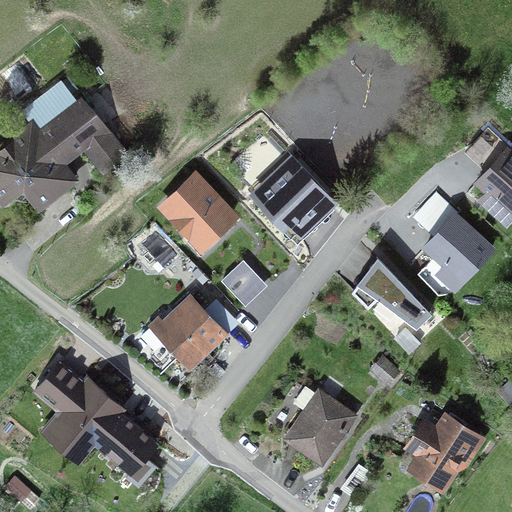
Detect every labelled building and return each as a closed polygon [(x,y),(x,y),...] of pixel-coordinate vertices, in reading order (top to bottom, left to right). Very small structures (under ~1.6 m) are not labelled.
[(103,171),(124,154),(80,102),(58,119),(69,133),(71,131),(103,171)] [(30,126),(0,147),(0,199),(1,200),(20,186),(35,206),(62,187),(70,180),(51,154),(61,146),(55,138),(61,134),(55,126),(39,138),(30,126)] [(507,225),(511,219),(511,156),(506,151),(478,183),(488,192),(480,201),(507,225)] [(298,245),(338,206),(292,159),(252,197),(298,245)] [(200,246),(232,217),(193,174),(161,203),(200,246)] [(493,251),(456,217),(428,248),(447,266),(438,275),(456,292),(493,251)] [(432,318),(378,262),(358,287),(417,333),(432,318)] [(267,285),(245,264),(225,284),(248,305),(267,285)] [(156,331),(187,365),(221,333),(189,300),(173,314),(171,313),(159,325),(161,327),(156,331)] [(386,383),(396,372),(381,359),(371,370),(386,383)] [(296,406),(304,411),(285,438),(319,462),(351,416),(319,394),(317,396),(307,389),(301,390),(294,399),(296,406)] [(420,454),(411,469),(440,488),(452,468),(460,464),(461,456),(465,450),(469,453),(478,440),(473,436),(476,432),(468,427),(465,431),(444,417),(435,432),(422,424),(407,445),(420,454)] [(356,466),(342,486),(354,494),(368,475),(356,466)]
